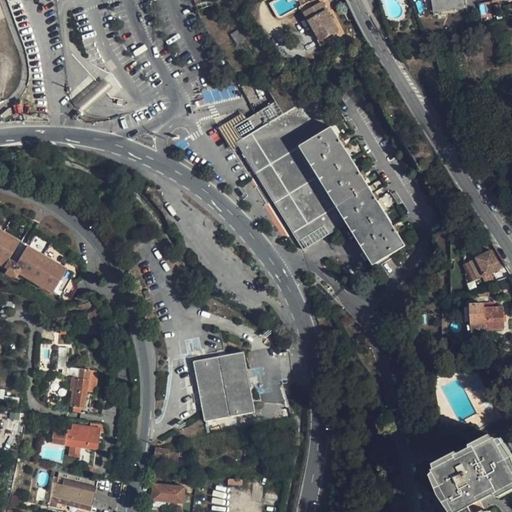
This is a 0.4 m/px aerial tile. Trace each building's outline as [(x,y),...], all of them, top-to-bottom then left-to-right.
[(324,28),(325,30),(337,24),(324,0),(300,0),(303,5),(317,31),(324,28)] [(467,8),(465,0),(428,0),(431,14),(467,8)] [(246,6),(244,7),(247,18),(261,14),(257,2),(246,6)] [(81,87),(69,98),(81,113),(90,105),(111,86),(119,79),(106,65),(101,69),(81,87)] [(404,246),(332,126),(313,96),(299,72),(264,85),(276,104),(250,120),(235,129),(243,140),(238,143),(240,147),(256,172),(304,248),(349,220),(376,264),(404,246)] [(235,129),(250,120),(246,113),(220,129),(234,150),(240,147),(238,143),(243,140),(235,129)] [(21,240),(0,227),(0,263),(1,264),(0,266),(7,270),(4,274),(11,278),(12,276),(17,279),(20,275),(60,299),(75,272),(27,244),(17,263),(10,259),(21,240)] [(17,263),(27,244),(21,240),(10,259),(17,263)] [(500,268),(492,252),(472,262),(480,277),(486,275),(492,271),(497,281),(507,278),(508,278),(509,277),(504,266),(500,268)] [(507,278),(497,281),(501,290),(510,287),(507,278)] [(502,307),(483,309),(482,304),(469,305),(471,334),(484,333),(484,328),(502,328),(502,307)] [(36,324),(31,368),(66,372),(69,341),(66,340),(67,327),(36,324)] [(248,355),(196,361),(203,424),(255,418),(248,355)] [(85,408),(89,371),(78,370),(77,380),(72,379),(70,391),(73,391),(72,406),(85,408)] [(0,384),(0,398),(14,396),(11,382),(0,384)] [(89,406),(88,415),(101,416),(103,408),(89,406)] [(72,424),(71,431),(81,432),(83,426),(72,424)] [(54,425),(51,442),(71,446),(82,448),(96,450),(99,428),(83,426),(81,432),(71,431),(65,430),(65,427),(54,425)] [(481,511),(480,509),(476,501),(474,498),(492,488),(494,492),(511,482),(511,478),(490,436),(470,446),(472,450),(454,460),(452,456),(444,460),(427,469),(448,511),(481,511)] [(82,448),(71,446),(69,455),(80,457),(82,448)] [(92,466),(96,450),(82,448),(80,457),(79,463),(86,464),(92,466)] [(181,456),(181,455),(167,451),(155,448),(153,456),(165,459),(164,464),(179,468),(179,466),(185,468),(187,458),(181,456)] [(92,466),(86,464),(84,474),(90,475),(92,466)] [(56,471),(49,506),(58,508),(59,505),(92,511),(98,480),(56,471)] [(182,487),(151,483),(149,500),(180,503),(181,493),(182,487)]
